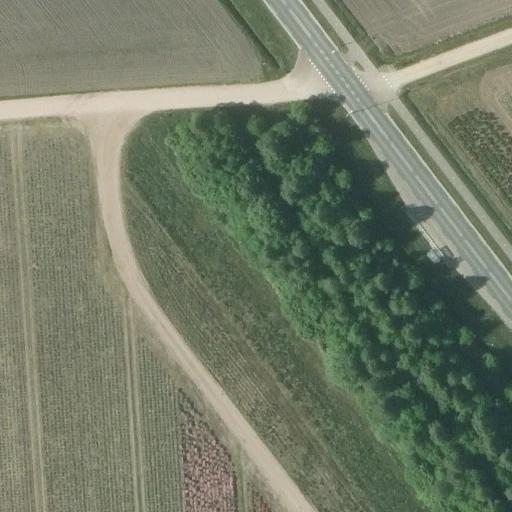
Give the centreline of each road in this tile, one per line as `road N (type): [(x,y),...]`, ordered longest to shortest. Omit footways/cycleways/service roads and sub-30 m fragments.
road 1 (unknown): [(113,105),(110,197),(119,260),(304,511)]
road 2 (primary): [(511,300),(281,0)]
road 3 (unclassified): [(0,113),(287,92)]
road 4 (track): [(381,84),(511,37)]
